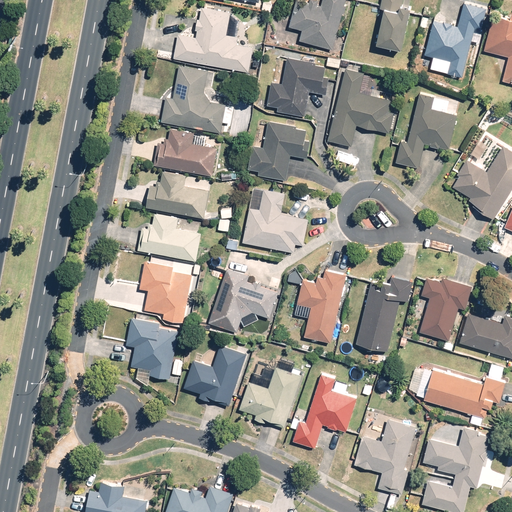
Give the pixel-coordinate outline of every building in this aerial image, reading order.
[(333,47),(345,0),(322,0),(323,0),(322,0),(310,0),(311,1),(307,0),(297,0),(291,24),(303,28),(301,38),(333,47)] [(402,46),(411,5),(402,3),(403,0),(382,0),(381,6),(385,7),(377,41),(402,46)] [(459,25),(435,19),(426,53),(451,59),(448,71),(463,75),(475,26),(482,27),(487,7),(464,1),(459,25)] [(180,32),(175,56),(249,70),(253,46),(237,43),(238,35),(227,33),(231,11),(202,6),(197,35),(180,32)] [(511,17),(495,13),(485,49),(509,55),(503,79),(511,80),(511,17)] [(326,62),(288,56),(283,81),(271,79),(267,104),(279,106),(279,109),(306,114),(310,90),(325,93),(328,74),(324,74),(326,62)] [(166,95),(162,119),(221,130),(226,102),(211,100),(205,90),(208,69),(180,64),(174,96),(166,95)] [(364,71),(346,66),(329,138),(351,144),(356,123),(390,131),(395,112),(390,110),(393,98),(360,90),(364,71)] [(435,94),(420,91),(409,141),(402,139),(398,160),(419,165),(424,141),(450,147),(457,112),(432,106),(435,94)] [(260,169),(259,173),(286,178),(291,153),(307,156),(310,139),(306,138),(308,128),(297,126),(297,124),(270,119),(264,146),(253,143),(248,167),(260,169)] [(158,141),(154,163),(212,173),(217,147),(192,142),(194,132),(171,127),(169,138),(165,137),(165,142),(158,141)] [(494,217),(511,187),(511,149),(504,144),(488,170),(467,157),(458,172),(460,174),(452,187),(476,201),(474,204),(494,217)] [(151,183),(147,205),(204,216),(209,189),(184,184),(186,174),(164,170),(162,180),(158,179),(157,185),(151,183)] [(251,207),(244,240),(293,249),(295,241),(303,242),(308,218),(281,212),(285,192),(265,188),(261,208),(251,207)] [(143,226),(139,248),(196,258),(201,232),(177,227),(179,216),(155,212),(153,222),(149,222),(148,227),(143,226)] [(183,320),(192,273),(172,269),(173,265),(146,260),(141,286),(149,288),(146,307),(164,311),(163,316),(183,320)] [(249,273),(228,266),(210,320),(237,329),(242,315),(252,310),(270,316),(278,290),(247,280),(249,273)] [(331,340),(347,273),(326,269),(325,276),(319,275),(318,281),(304,277),(298,301),(312,304),(305,334),(331,340)] [(383,282),(372,279),(357,341),(388,349),(401,297),(408,299),(413,279),(393,274),(391,281),(384,279),(383,282)] [(421,330),(449,338),(459,305),(465,307),(471,284),(444,277),(443,280),(427,276),(422,293),(431,296),(421,330)] [(469,311),(461,340),(511,355),(511,316),(505,314),(503,321),(469,311)] [(171,377),(179,329),(160,326),(161,321),(131,315),(126,343),(136,344),(132,364),(151,368),(150,373),(171,377)] [(229,403),(246,352),(221,343),(214,365),(194,358),(185,386),(201,391),(200,394),(229,403)] [(285,425),(302,373),(276,365),(269,387),(249,380),(240,407),(256,412),(254,415),(285,425)] [(434,367),(425,397),(485,415),(488,405),(492,406),(494,399),(500,401),(506,380),(487,375),(485,382),(434,367)] [(336,376),(322,371),(307,421),(300,419),(294,439),(315,445),(322,422),(347,429),(357,396),(333,388),(336,376)] [(405,467),(416,425),(389,417),(383,439),(363,434),(355,463),(383,470),(379,485),(403,491),(410,468),(405,467)] [(429,478),(423,502),(464,511),(471,484),(478,485),(491,433),(479,430),(479,429),(465,425),(460,444),(430,437),(424,460),(440,464),(439,467),(457,472),(454,484),(429,478)] [(91,488),(86,511),(144,511),(147,499),(122,494),(124,484),(102,479),(100,490),(91,488)] [(226,511),(233,493),(210,485),(206,496),(201,494),(203,490),(193,487),(192,491),(176,486),(166,511),(226,511)] [(272,511),(237,501),(233,511),(272,511)]
